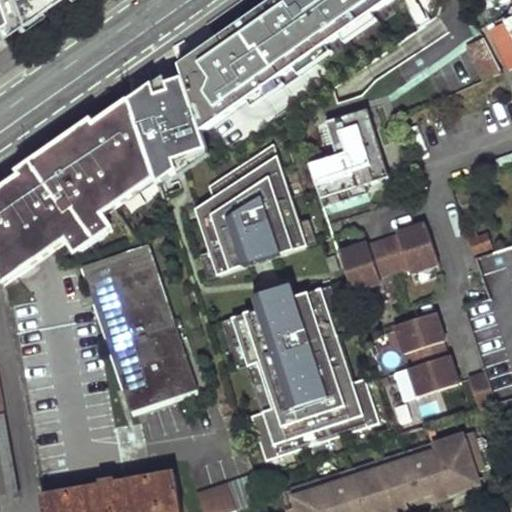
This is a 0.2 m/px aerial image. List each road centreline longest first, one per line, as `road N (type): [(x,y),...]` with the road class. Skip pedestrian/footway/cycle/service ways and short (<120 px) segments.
road 1 (unknown): [(141,22),(235,288)]
road 2 (primary): [(174,0),(0,120)]
